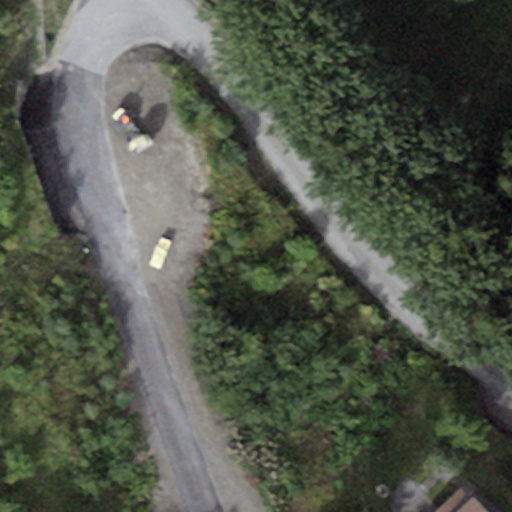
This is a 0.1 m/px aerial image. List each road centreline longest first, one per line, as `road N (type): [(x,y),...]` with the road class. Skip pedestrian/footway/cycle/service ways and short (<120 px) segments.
road 1 (residential): [(213,511),(82,130),(75,83),(88,39),(113,0)]
road 2 (unclassified): [(511,387),(474,363),(157,0)]
